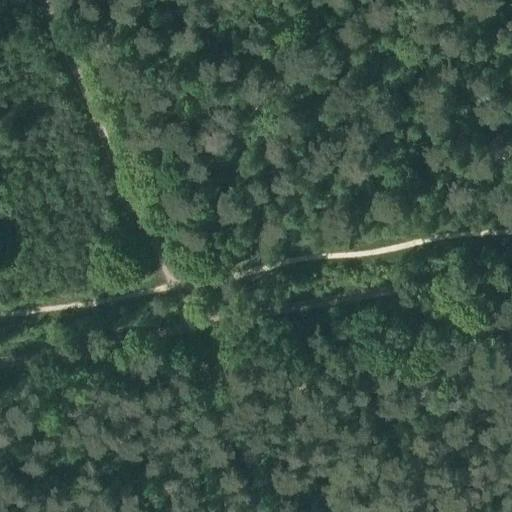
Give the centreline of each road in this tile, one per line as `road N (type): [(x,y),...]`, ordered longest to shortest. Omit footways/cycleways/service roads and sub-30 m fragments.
road 1 (track): [(201,340),(56,0)]
road 2 (track): [(511,290),(201,340)]
road 3 (track): [(201,340),(0,381)]
road 4 (track): [(275,511),(201,340)]
